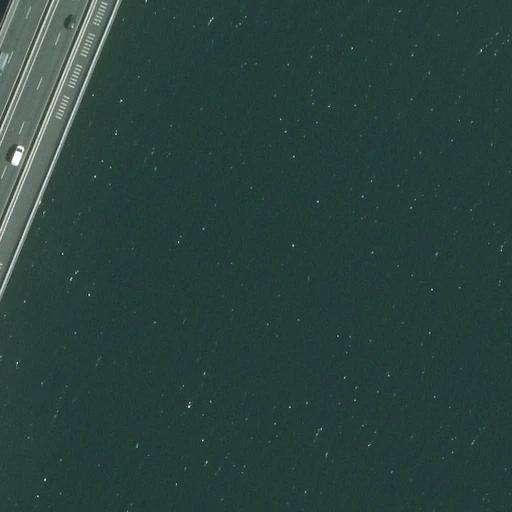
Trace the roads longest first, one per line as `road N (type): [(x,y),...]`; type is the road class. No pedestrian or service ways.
road 1 (tertiary): [(0,269),(108,0)]
road 2 (motorway): [(0,188),(76,0)]
